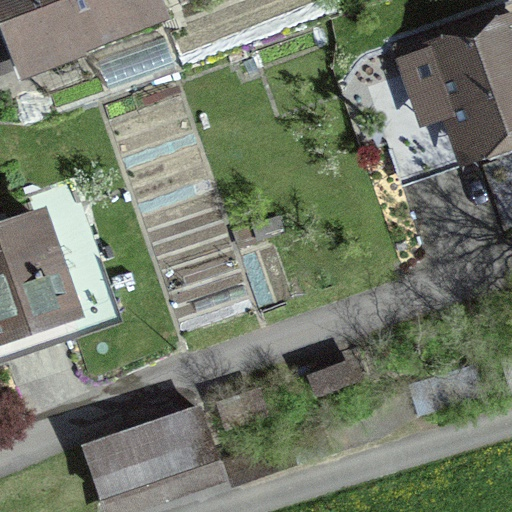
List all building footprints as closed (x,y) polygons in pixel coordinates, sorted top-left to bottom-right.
[(157,0),(0,0),(0,13),(6,29),(20,23),(35,62),(163,13),(157,0)] [(511,136),(511,24),(433,53),(436,62),(368,86),(399,176),(511,136)] [(0,351),(117,311),(71,178),(27,193),(36,220),(10,229),(8,225),(0,227),(0,351)] [(325,456),(450,417),(442,392),(318,431),(325,456)] [(102,495),(215,456),(198,409),(86,447),(102,495)] [(282,442),(233,457),(240,478),(289,463),(282,442)]
